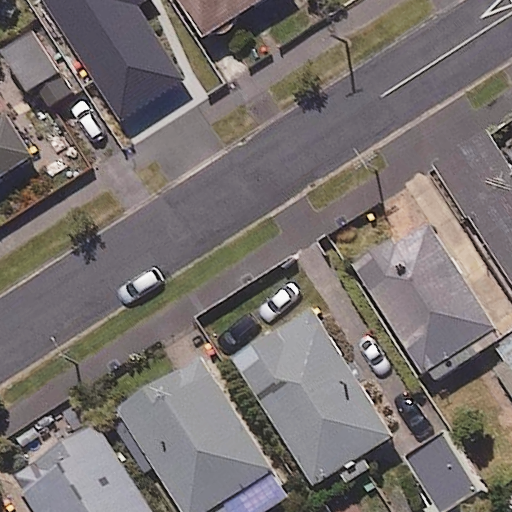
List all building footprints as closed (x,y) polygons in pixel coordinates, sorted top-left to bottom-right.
[(146,11),(162,1),(161,0),(43,0),(133,141),(202,98),(146,11)] [(186,0),(222,52),(300,0),(186,0)] [(0,192),(41,166),(13,124),(0,132),(0,192)] [(511,176),(469,204),(511,271),(511,176)] [(500,337),(429,218),(357,261),(428,380),(500,337)] [(393,432),(314,305),(236,353),(315,480),(337,466),(346,481),(371,465),(362,451),(393,432)] [(511,335),(486,352),(511,393),(511,335)] [(295,511),(298,511),(272,467),(207,357),(179,374),(114,412),(146,466),(155,460),(185,511),(295,511)] [(155,511),(97,418),(11,472),(36,511),(155,511)] [(481,482),(447,428),(404,455),(439,509),(481,482)]
